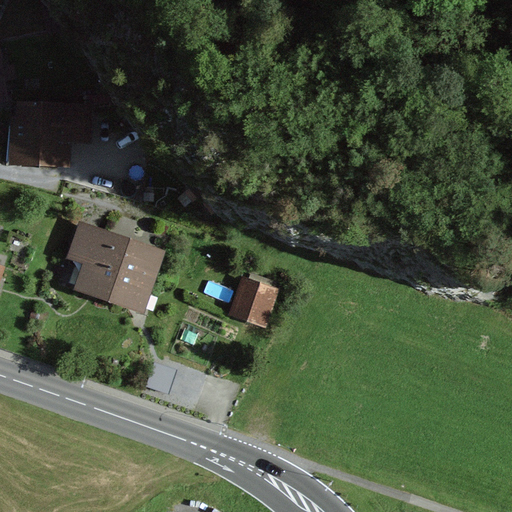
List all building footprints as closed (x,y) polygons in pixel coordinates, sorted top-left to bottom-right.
[(50,0),(45,1),(51,29),(98,19),(80,0),(50,0)] [(107,89),(130,81),(139,76),(133,69),(126,71),(123,58),(99,65),(107,89)] [(139,118),(150,111),(162,129),(166,127),(159,104),(141,78),(121,90),(139,118)] [(60,162),(61,138),(87,139),(88,109),(20,106),(19,123),(10,122),(7,161),(60,162)] [(162,129),(155,133),(163,147),(174,140),(166,127),(162,129)] [(163,147),(162,147),(200,195),(205,190),(195,165),(174,140),(163,147)] [(91,269),(86,283),(138,301),(153,259),(82,234),(72,263),(91,269)] [(245,283),(234,312),(262,323),(273,293),(245,283)] [(165,393),(174,369),(154,362),(146,386),(165,393)]
